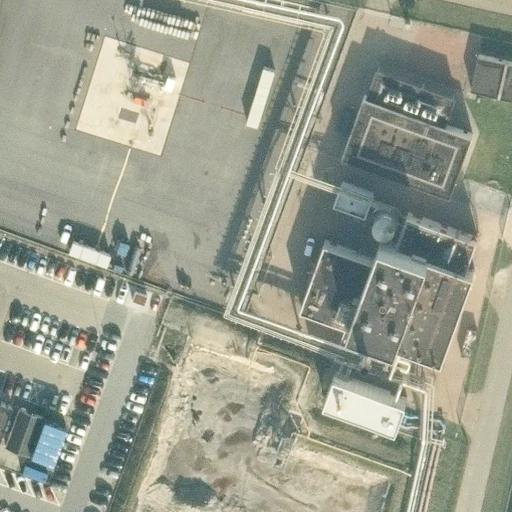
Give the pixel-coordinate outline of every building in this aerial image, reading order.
[(161,13),(156,28),(186,39),(191,24),(161,13)] [(230,33),(235,20),(213,13),(208,25),(230,33)] [(471,89),(511,98),(511,62),(478,55),(471,89)] [(456,96),(377,68),(366,96),(365,95),(343,155),(451,194),(472,134),(446,125),(456,96)] [(18,121),(70,135),(83,90),(30,76),(18,121)] [(137,184),(149,153),(108,138),(96,169),(137,184)] [(342,182),(333,205),(365,217),(373,194),(342,182)] [(61,239),(71,212),(13,192),(4,219),(61,239)] [(374,220),(374,223),(375,225),(377,227),(379,229),(382,230),(384,231),(387,231),(390,230),(392,229),(394,227),(396,225),(397,222),(397,219),(396,216),(395,214),(394,212),(392,210),(389,209),(386,208),(384,208),(381,209),(379,210),(377,212),(375,215),(374,217),(374,220)] [(373,258),(325,240),(301,307),(443,359),(475,270),(467,267),(478,237),(408,212),(397,242),(381,236),(373,258)] [(74,235),(70,249),(110,262),(115,248),(74,235)] [(117,266),(151,275),(158,251),(123,242),(117,266)] [(325,396),(397,422),(407,393),(335,367),(325,396)] [(0,437),(11,406),(0,402),(0,437)] [(42,418),(18,409),(5,447),(28,456),(42,418)]
